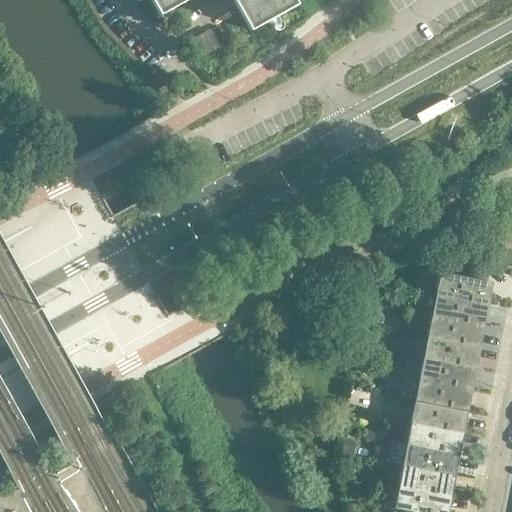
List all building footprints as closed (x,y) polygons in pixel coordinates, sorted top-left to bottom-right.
[(135,0),(136,0),(138,1),(139,2),(141,1),(142,1),(142,0),(150,0),(160,16),(188,0),(233,0),(240,13),(251,32),(272,20),(274,24),(274,26),(274,27),(274,28),(275,29),(275,30),(276,30),(277,31),(278,31),(279,31),(280,31),(280,30),(281,30),(282,29),(283,28),(283,27),(283,26),(283,25),(282,23),(281,22),(280,22),(279,21),(276,17),(297,6),(294,0),(135,0)] [(218,25),(190,41),(200,58),(228,42),(218,25)] [(442,297),(487,306),(491,284),(446,275),(442,297)] [(378,283),(376,289),(388,292),(389,286),(378,283)] [(487,306),(442,297),(438,319),(483,327),(487,306)] [(483,327),(438,319),(434,340),(479,349),(483,327)] [(359,335),(358,343),(370,346),(371,337),(359,335)] [(422,360),(429,361),(475,370),(479,349),(434,340),(426,338),(422,360)] [(475,370),(429,361),(425,383),(470,391),(475,370)] [(470,391),(425,383),(421,403),(466,413),(470,391)] [(417,425),(462,434),(466,413),(421,403),(417,425)] [(458,455),(462,434),(417,425),(413,446),(458,455)] [(454,476),(458,455),(413,446),(409,468),(454,476)] [(404,489),(450,497),(454,476),(409,468),(404,489)] [(405,511),(446,511),(450,497),(404,489),(400,511),(405,511)]
